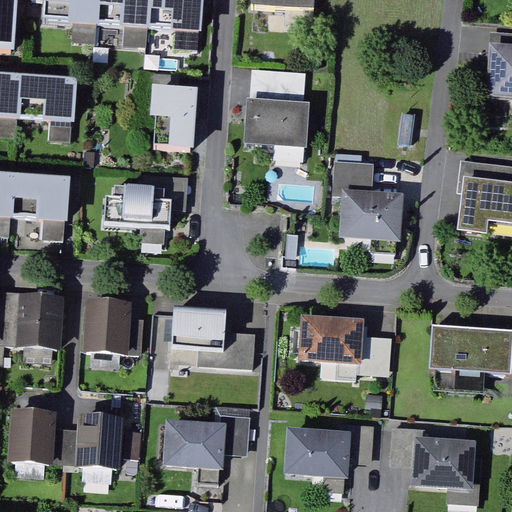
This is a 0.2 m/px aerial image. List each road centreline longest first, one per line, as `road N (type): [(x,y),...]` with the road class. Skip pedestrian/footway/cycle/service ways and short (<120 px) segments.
road 1 (residential): [(420,292),(454,0)]
road 2 (residential): [(215,278),(228,0)]
road 3 (residential): [(0,264),(215,278)]
road 4 (residential): [(215,278),(420,292)]
